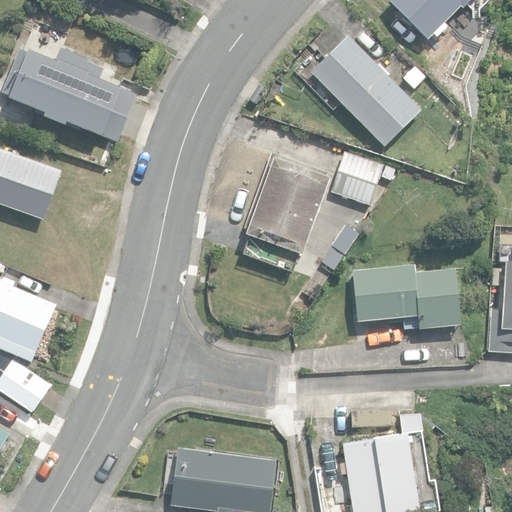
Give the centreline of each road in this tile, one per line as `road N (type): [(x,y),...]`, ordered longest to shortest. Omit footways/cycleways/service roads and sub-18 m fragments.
road 1 (tertiary): [(131,349),(165,177),(202,85),(285,0)]
road 2 (tertiary): [(58,511),(131,349)]
road 3 (residential): [(131,349),(270,378)]
